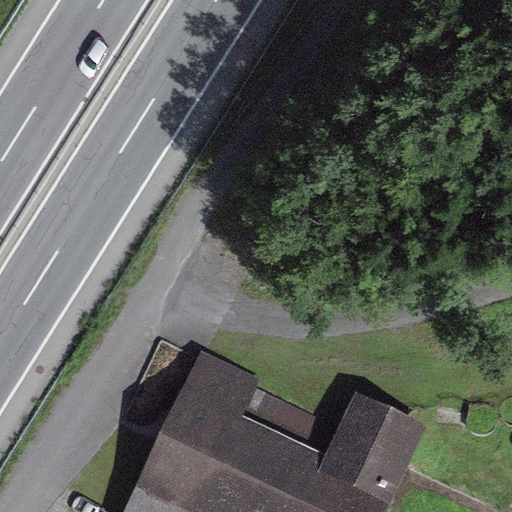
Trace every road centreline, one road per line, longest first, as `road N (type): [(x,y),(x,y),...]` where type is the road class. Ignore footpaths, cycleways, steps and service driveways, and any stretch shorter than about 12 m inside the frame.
road 1 (track): [(343,0),(7,511)]
road 2 (trunk): [(0,344),(217,0)]
road 3 (trunk): [(104,0),(0,165)]
